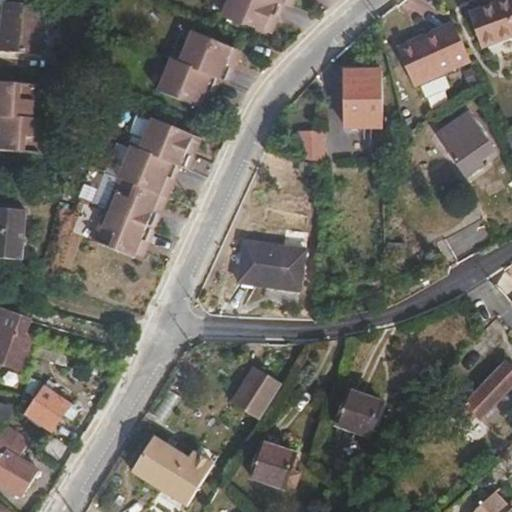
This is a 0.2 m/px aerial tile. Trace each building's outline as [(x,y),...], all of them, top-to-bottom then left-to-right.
[(43,49),(48,0),(5,0),(1,45),(43,49)] [(284,0),(226,0),(222,10),(269,29),(273,18),(268,16),(270,10),(275,12),(279,13),(284,0)] [(511,38),(511,0),(507,0),(471,13),(484,49),(511,38)] [(415,91),(470,66),(452,27),(420,41),(423,47),(400,57),(415,91)] [(178,60),(220,77),(229,81),(235,66),(232,65),(227,63),(229,57),(234,60),(239,48),(191,29),(178,60)] [(397,52),(400,57),(423,47),(420,41),(397,52)] [(55,68),(95,72),(96,52),(57,48),(55,68)] [(215,91),(220,77),(178,60),(171,57),(159,88),(205,107),(209,96),(205,94),(207,88),(211,90),(215,91)] [(343,130),(380,130),(380,71),(343,74),(343,130)] [(0,76),(0,110),(40,114),(43,80),(0,76)] [(47,115),(40,114),(0,110),(0,125),(4,126),(3,132),(0,132),(0,145),(44,149),(47,115)] [(466,116),(437,135),(464,177),(480,167),(477,162),(491,153),(466,116)] [(154,117),(142,147),(183,164),(192,167),(197,155),(193,154),(189,152),(191,146),(195,148),(200,136),(154,117)] [(307,162),(319,162),(322,162),(321,133),(295,133),(295,159),(307,162)] [(397,164),(397,141),(385,140),(384,164),(397,164)] [(134,144),(121,176),(166,194),(171,182),(166,181),(168,175),(173,177),(177,178),(183,164),(142,147),(134,144)] [(373,181),(381,181),(381,161),(373,161),(373,181)] [(107,207),(157,227),(162,214),(159,213),(154,212),(156,205),(161,206),(166,194),(121,176),(107,207)] [(0,202),(0,214),(28,218),(29,206),(0,202)] [(151,241),(157,227),(107,207),(95,239),(141,257),(145,245),(141,243),(142,238),(148,240),(151,241)] [(28,218),(0,214),(0,244),(1,245),(1,249),(1,254),(23,256),(28,218)] [(443,241),(456,264),(493,244),(481,220),(443,241)] [(236,286),(262,288),(266,262),(275,263),(279,247),(239,244),(236,286)] [(266,262),(262,288),(297,290),(301,249),(279,247),(275,263),(266,262)] [(35,318),(0,306),(0,359),(25,369),(38,337),(30,334),(35,318)] [(511,362),(509,359),(464,397),(479,414),(511,384),(511,362)] [(281,384),(253,366),(231,402),(259,419),(281,384)] [(78,404),(53,389),(38,413),(63,428),(78,404)] [(388,404),(356,390),(341,423),(373,438),(388,404)] [(479,414),(464,397),(456,405),(470,421),(479,414)] [(286,434),(270,428),(253,474),(286,487),(290,480),(297,484),(302,473),(293,469),(298,453),(282,447),(286,434)] [(190,458),(156,437),(135,471),(169,492),(190,458)] [(40,470),(8,451),(0,464),(0,479),(25,495),(40,470)] [(493,495),(510,511),(511,511),(511,507),(497,492),(493,495)] [(510,511),(493,495),(476,511),(510,511)] [(0,511),(10,511),(11,511),(0,499),(0,511)]
